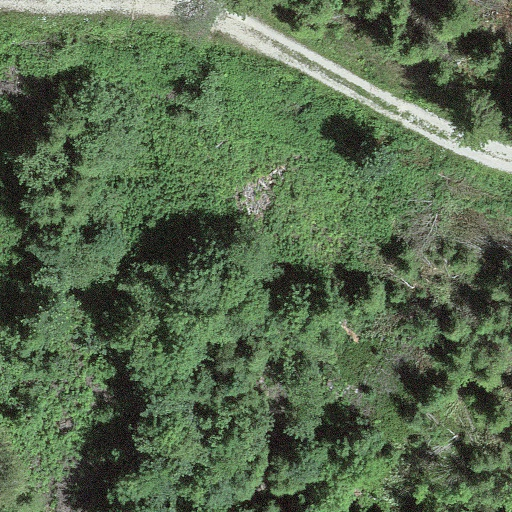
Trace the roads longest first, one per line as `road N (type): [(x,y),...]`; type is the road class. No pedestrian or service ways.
road 1 (track): [(511,159),(451,139),(192,0)]
road 2 (track): [(51,0),(205,8)]
